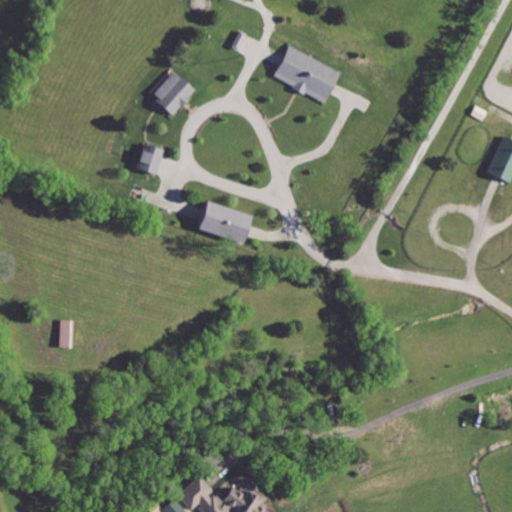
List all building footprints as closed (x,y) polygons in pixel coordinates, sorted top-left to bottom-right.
[(340,72),(288,48),(273,80),(325,104),(340,72)] [(172,118),(195,93),(172,72),(149,96),(172,118)] [(509,185),(511,179),(511,141),(504,138),(486,175),(509,185)] [(135,171),(155,177),(164,152),(143,145),(135,171)] [(250,218),(205,202),(195,231),(240,247),(250,218)] [(72,349),(73,323),(60,322),(59,349),(72,349)] [(492,422),(511,418),(511,387),(486,393),(492,422)] [(176,497),(190,511),(198,510),(199,511),(268,511),(261,507),(267,497),(248,486),(242,494),(230,486),(220,503),(218,501),(209,495),(212,491),(198,476),(179,493),(176,497)]
